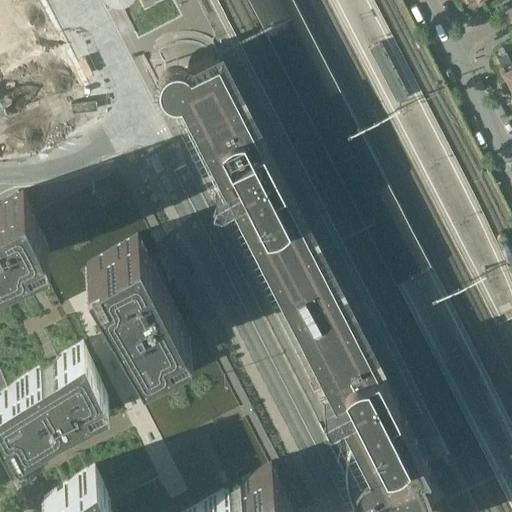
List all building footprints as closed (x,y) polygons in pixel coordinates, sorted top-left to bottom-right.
[(60,49),(74,72),(254,423),(267,449),(287,487),(299,511),(320,511),(351,497),(387,479),(377,459),(395,450),(406,471),(428,459),(298,207),(218,51),(190,65),(158,81),(125,16),(60,49)] [(48,244),(34,213),(23,190),(0,201),(0,265),(5,263),(6,264),(14,260),(13,257),(21,253),(22,257),(25,256),(24,255),(48,244)] [(141,357),(189,333),(138,233),(86,263),(87,265),(92,263),(103,283),(99,285),(107,298),(109,297),(113,306),(111,307),(113,310),(114,310),(141,357)] [(41,365),(0,388),(0,425),(4,433),(6,431),(11,441),(10,442),(11,444),(69,415),(80,410),(79,409),(84,407),(84,408),(85,407),(85,406),(108,395),(83,340),(57,356),(56,355),(56,356),(57,359),(48,364),(47,361),(41,365)] [(183,511),(294,511),(271,461),(240,479),(232,483),(234,486),(226,490),(225,487),(224,487),(224,488),(183,511)] [(116,511),(115,508),(116,508),(112,501),(109,502),(105,494),(109,492),(108,491),(95,463),(43,493),(52,511),(116,511)]
